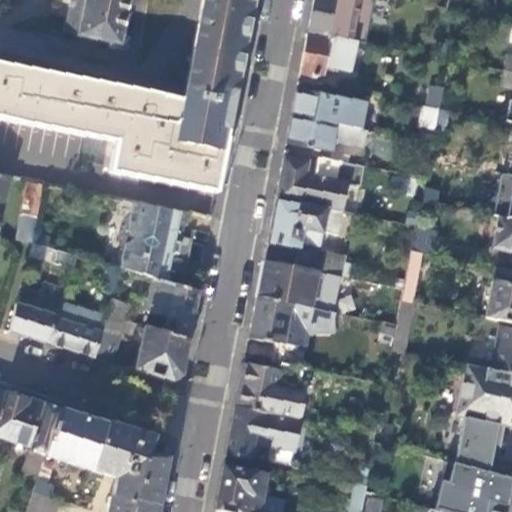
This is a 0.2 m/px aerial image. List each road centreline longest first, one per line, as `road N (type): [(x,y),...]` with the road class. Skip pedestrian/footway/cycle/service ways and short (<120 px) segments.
road 1 (residential): [(284,0),(203,419)]
road 2 (residential): [(0,357),(203,419)]
